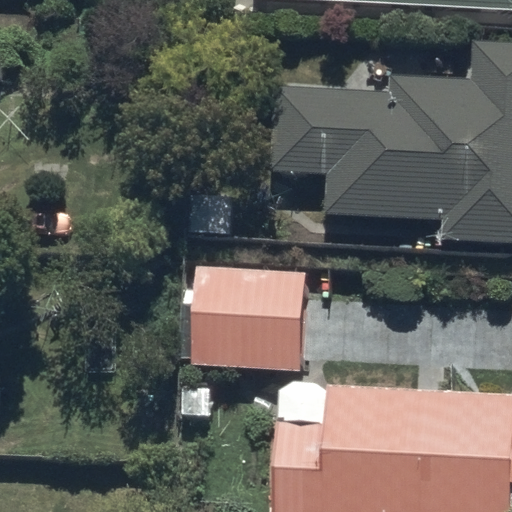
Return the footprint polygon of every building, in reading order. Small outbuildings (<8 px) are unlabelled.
[(511,0),(256,0),(256,3),(511,16),(511,0)] [(511,53),(477,52),(475,86),(384,82),(383,98),(276,95),(273,179),(330,182),(328,222),(447,228),(446,251),(511,253),(511,53)] [(188,194),(187,240),(234,241),(235,195),(188,194)] [(188,271),(184,375),(305,379),(309,276),(188,271)] [(270,511),(511,511),(511,404),(278,391),(270,511)]
